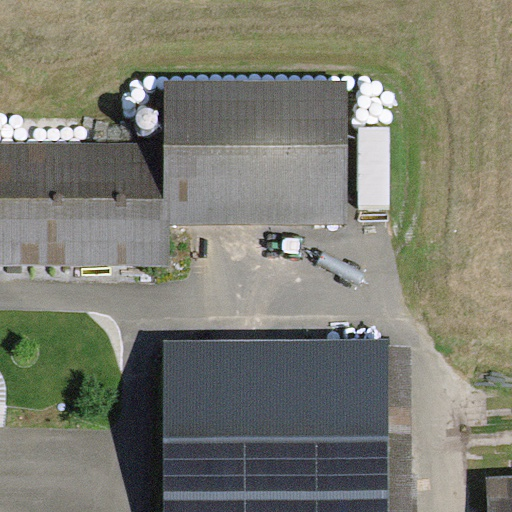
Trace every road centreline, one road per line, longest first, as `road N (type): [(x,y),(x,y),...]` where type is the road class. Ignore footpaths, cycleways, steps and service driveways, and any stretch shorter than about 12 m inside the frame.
road 1 (track): [(445,511),(439,410),(391,317),(0,298)]
road 2 (track): [(131,302),(127,511)]
